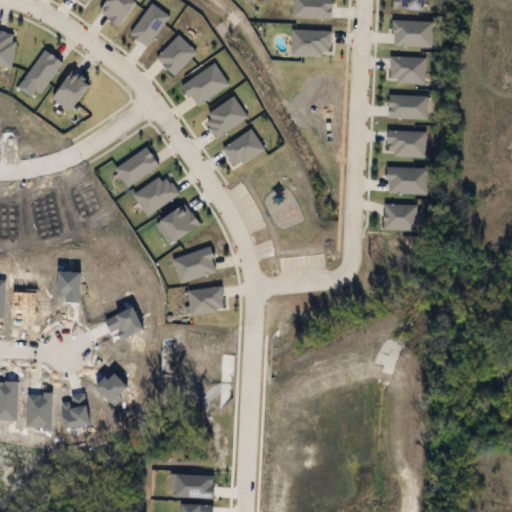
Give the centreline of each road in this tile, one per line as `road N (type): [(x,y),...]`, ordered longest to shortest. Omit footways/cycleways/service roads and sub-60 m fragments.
road 1 (residential): [(26,0),(88,35),(132,73),(239,233),(253,288),(243,511)]
road 2 (residential): [(362,0),(347,269),(336,279),(253,288)]
road 3 (residential): [(0,165),(57,156),(152,101)]
